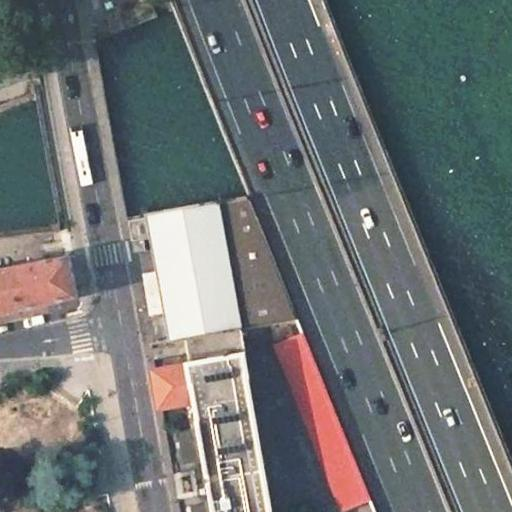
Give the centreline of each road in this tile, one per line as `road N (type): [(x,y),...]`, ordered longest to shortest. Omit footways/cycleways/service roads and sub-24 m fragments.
road 1 (trunk): [(490,511),(285,0)]
road 2 (trunk): [(215,0),(419,511)]
road 3 (secondary): [(62,9),(121,327)]
road 4 (secondary): [(121,327),(154,511)]
road 5 (residential): [(121,327),(0,351)]
